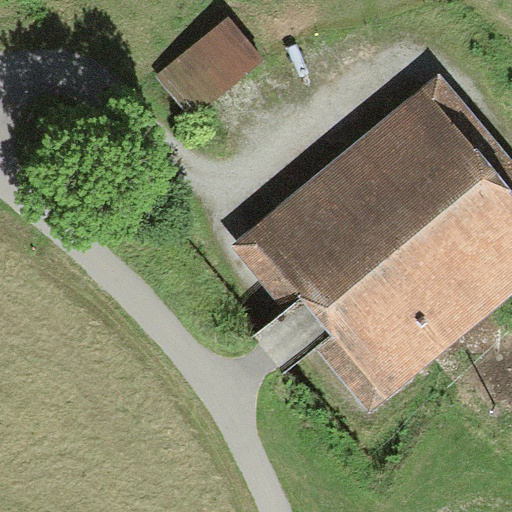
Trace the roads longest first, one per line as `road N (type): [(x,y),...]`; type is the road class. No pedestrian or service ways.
road 1 (track): [(283,511),(259,451),(69,213),(0,165)]
road 2 (track): [(0,71),(35,61),(108,66),(207,154)]
